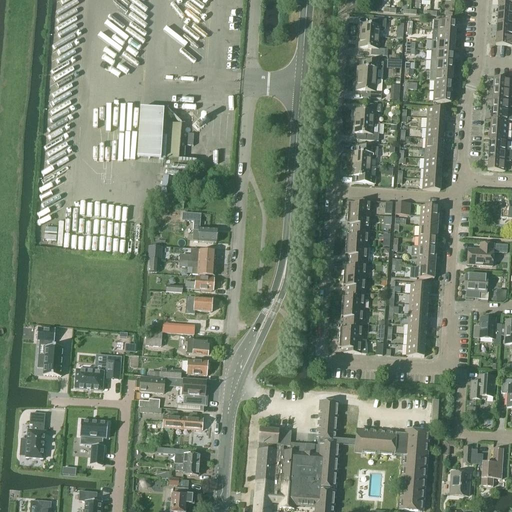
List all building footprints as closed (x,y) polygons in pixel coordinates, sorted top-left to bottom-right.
[(511,6),(498,5),(497,15),(511,16),(511,6)] [(511,16),(497,15),(496,26),(511,26),(511,16)] [(359,25),(358,37),(379,39),(379,33),(382,33),(385,30),(386,21),(373,20),(372,26),(359,25)] [(432,31),(437,32),(455,33),(455,22),(433,21),(432,31)] [(511,26),(496,26),(496,36),(511,37),(511,26)] [(437,32),(436,42),(454,43),(455,33),(437,32)] [(511,37),(496,36),(495,46),(511,47),(511,37)] [(370,57),(383,57),(384,51),(378,50),(379,39),(358,37),(358,49),(371,50),(370,57)] [(432,41),(431,52),(453,53),(454,43),(436,42),(432,41)] [(431,52),(430,62),(453,63),(453,53),(431,52)] [(386,61),(386,70),(400,70),(401,62),(386,61)] [(430,62),(430,72),(452,73),(453,63),(430,62)] [(356,68),(356,80),(376,81),(382,82),(382,70),(383,63),(370,63),(369,69),(363,69),(356,68)] [(429,82),(434,82),(451,84),(452,73),(430,72),(429,82)] [(493,79),(492,90),(511,91),(511,80),(510,81),(493,79)] [(356,80),(355,92),(368,93),(367,99),(380,100),(381,93),(382,82),(376,81),(356,80)] [(434,82),(433,93),(451,94),(451,84),(434,82)] [(511,91),(492,90),(492,100),(509,101),(511,101),(511,91)] [(450,104),(451,94),(433,93),(432,103),(450,104)] [(492,100),(491,110),(508,111),(511,111),(511,101),(509,101),(492,100)] [(354,111),(353,123),(373,124),(374,113),(380,113),(380,106),(367,105),(367,112),(354,111)] [(427,109),(426,119),(444,121),(445,110),(427,109)] [(491,110),(490,120),(508,122),(511,121),(511,111),(508,111),(491,110)] [(426,119),(426,130),(443,131),(444,121),(426,119)] [(490,120),(489,131),(507,132),(508,122),(490,120)] [(353,123),(352,135),(365,136),(365,142),(378,143),(378,136),(379,124),(373,124),(353,123)] [(168,124),(166,159),(178,160),(180,125),(168,124)] [(426,130),(425,140),(443,141),(443,131),(426,130)] [(489,131),(489,141),(506,142),(507,132),(489,131)] [(425,140),(424,150),(442,151),(443,141),(425,140)] [(489,141),(488,151),(506,152),(506,142),(489,141)] [(351,153),(350,165),(371,167),(371,161),(374,161),(377,158),(377,149),(358,147),(358,154),(351,153)] [(424,150),(424,160),(441,162),(442,151),(424,150)] [(488,151),(487,161),(510,163),(511,153),(506,152),(488,151)] [(424,160),(423,171),(441,172),(441,162),(424,160)] [(487,161),(487,172),(504,173),(505,163),(510,163),(487,161)] [(349,177),(356,178),(356,184),(375,185),(375,178),(370,178),(371,167),(350,165),(349,177)] [(423,171),(422,181),(440,182),(441,172),(423,171)] [(439,192),(440,182),(422,181),(422,191),(439,192)] [(348,205),(347,215),(370,217),(371,203),(353,202),(353,206),(348,205)] [(500,213),(500,219),(511,219),(511,203),(508,203),(508,210),(506,210),(506,211),(502,211),(501,211),(501,212),(500,212),(500,213)] [(420,207),(420,218),(437,219),(438,208),(420,207)] [(184,214),(184,222),(193,223),(193,231),(192,242),(198,242),(216,243),(217,230),(199,229),(200,215),(184,214)] [(347,215),(346,225),(349,225),(348,231),(369,232),(370,217),(347,215)] [(420,218),(419,228),(437,229),(437,219),(420,218)] [(419,228),(418,238),(436,239),(437,229),(419,228)] [(345,236),(345,246),(368,248),(369,232),(348,231),(348,237),(345,236)] [(418,238),(418,248),(435,249),(436,239),(418,238)] [(468,250),(467,266),(491,268),(492,254),(506,255),(507,247),(493,246),(480,245),(479,251),(468,250)] [(345,246),(344,256),(347,256),(346,262),(367,263),(368,248),(345,246)] [(148,247),(148,260),(150,260),(155,260),(156,254),(161,254),(161,248),(151,248),(148,247)] [(412,248),(411,258),(435,259),(435,249),(418,248),(417,248),(412,248)] [(179,256),(179,262),(186,263),(186,262),(214,264),(215,259),(216,258),(216,255),(215,255),(215,253),(199,251),(190,250),(190,257),(185,256),(179,256)] [(417,258),(416,268),(434,270),(435,259),(411,258),(417,258)] [(179,262),(178,268),(186,269),(192,270),(192,275),(197,275),(213,277),(213,274),(214,274),(215,271),(214,270),(214,264),(186,262),(186,263),(179,262)] [(343,268),(343,278),(366,279),(367,263),(346,262),(346,268),(343,268)] [(410,268),(409,280),(416,280),(416,279),(433,280),(434,270),(416,268),(410,268)] [(466,274),(465,291),(466,291),(466,299),(487,300),(487,295),(485,295),(486,276),(466,274)] [(212,292),(213,279),(195,278),(195,284),(185,283),(184,290),(212,292)] [(343,278),(342,287),(345,288),(344,293),(365,295),(366,279),(343,278)] [(410,285),(409,295),(427,297),(428,286),(410,285)] [(341,299),(341,309),(364,310),(365,295),(344,293),(344,299),(341,299)] [(409,295),(409,306),(427,307),(427,297),(409,295)] [(186,298),(184,315),(194,316),(194,312),(211,313),(213,311),(213,307),(211,305),(212,300),(186,298)] [(409,306),(408,316),(426,317),(427,307),(409,306)] [(341,309),(340,319),(342,319),(342,324),(363,326),(364,310),(341,309)] [(408,316),(407,326),(425,327),(426,317),(408,316)] [(474,327),(473,339),(493,341),(492,346),(500,346),(501,326),(494,325),(495,321),(480,320),(479,328),(474,327)] [(339,330),(339,340),(362,341),(363,326),(342,324),(342,330),(339,330)] [(194,327),(174,325),(173,335),(194,336),(194,327)] [(407,326),(407,337),(425,338),(425,327),(407,326)] [(38,330),(37,341),(39,341),(37,361),(37,370),(44,370),(43,376),(60,378),(60,371),(62,349),(52,348),(52,342),(54,343),(54,331),(38,330)] [(146,333),(145,346),(159,347),(160,347),(161,346),(161,334),(156,334),(146,333)] [(407,337),(406,347),(424,348),(425,338),(407,337)] [(206,347),(206,342),(186,340),(185,343),(188,343),(187,354),(207,355),(208,347),(206,347)] [(339,340),(338,350),(343,350),(343,354),(361,355),(367,356),(366,342),(362,341),(339,340)] [(405,357),(423,358),(424,348),(406,347),(405,357)] [(76,371),(75,390),(102,392),(103,378),(119,380),(121,359),(105,357),(103,373),(76,371)] [(207,363),(188,361),(187,375),(206,377),(207,363)] [(160,379),(160,378),(180,379),(180,371),(161,370),(160,373),(149,372),(149,378),(160,379)] [(486,398),(492,398),(494,378),(479,377),(478,383),(471,383),(470,398),(472,400),(485,401),(486,399),(486,398)] [(138,394),(141,394),(163,396),(164,388),(182,389),(182,396),(184,396),(183,405),(205,407),(206,397),(204,397),(205,382),(184,381),(184,380),(164,379),(163,380),(142,378),(140,378),(138,394)] [(507,395),(506,409),(511,409),(511,387),(510,387),(511,381),(502,380),(501,395),(507,395)] [(138,408),(140,408),(159,410),(159,401),(148,400),(148,403),(139,402),(138,408)] [(256,482),(253,511),(270,511),(272,504),(280,504),(279,509),(294,510),(295,496),(317,498),(315,511),(332,511),(334,493),(330,493),(330,489),(334,489),(337,446),(341,446),(355,447),(354,453),(393,457),(404,458),(399,511),(404,511),(421,511),(427,433),(406,432),(406,436),(395,435),(356,432),(355,442),(341,441),(334,441),(337,404),(320,403),(317,445),(321,446),(320,454),(313,454),(313,450),(306,450),(305,453),(283,451),(283,447),(290,447),(291,432),(278,431),(259,429),(258,443),(257,450),(255,482),(256,482)] [(163,429),(173,430),(174,412),(170,412),(170,417),(163,417),(163,429)] [(174,412),(173,430),(182,430),(183,418),(177,418),(177,413),(174,412)] [(183,418),(182,430),(192,431),(193,414),(189,413),(189,418),(183,418)] [(193,414),(192,431),(201,432),(202,419),(196,419),(197,414),(193,414)] [(20,440),(19,457),(25,458),(42,460),(45,433),(43,433),(44,416),(31,415),(30,425),(32,426),(32,432),(28,431),(27,441),(20,440)] [(106,439),(107,424),(81,422),(80,437),(81,437),(80,446),(92,446),(90,466),(102,467),(103,448),(101,448),(102,439),(106,439)] [(444,455),(449,456),(449,447),(455,447),(455,442),(444,442),(444,455)] [(464,448),(463,464),(470,465),(471,449),(464,448)] [(174,465),(175,465),(183,466),(199,467),(199,457),(180,455),(180,451),(164,450),(164,455),(170,455),(175,455),(174,465)] [(482,463),(480,487),(492,488),(493,480),(501,481),(503,451),(493,450),(492,464),(482,463)] [(198,477),(199,467),(183,466),(175,465),(175,472),(182,472),(182,475),(198,477)] [(451,474),(450,496),(468,498),(469,475),(451,474)] [(139,487),(142,490),(147,490),(150,487),(151,483),(148,479),(143,479),(139,482),(139,487)] [(173,489),(170,511),(184,511),(185,504),(194,505),(195,496),(187,496),(188,490),(173,489)] [(79,493),(78,503),(85,503),(84,511),(99,511),(100,504),(95,503),(96,495),(79,493)] [(49,511),(51,504),(37,503),(36,511),(49,511)]
